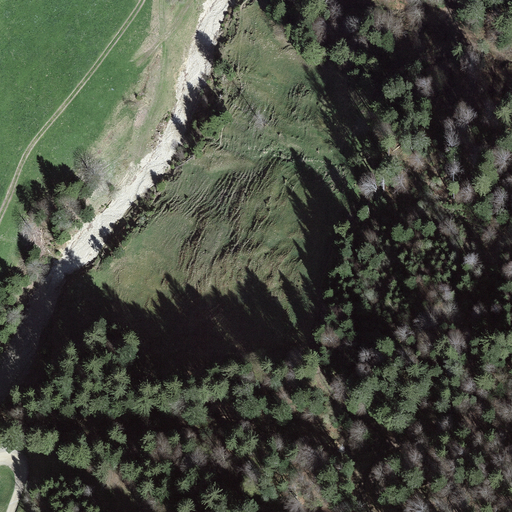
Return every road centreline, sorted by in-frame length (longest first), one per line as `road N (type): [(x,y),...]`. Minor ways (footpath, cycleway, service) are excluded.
road 1 (track): [(368,511),(362,483),(385,445),(342,407),(313,356),(320,281),(334,235),(368,188),(363,133),(386,73),(457,47),(448,0)]
road 2 (track): [(138,0),(30,145),(0,215)]
